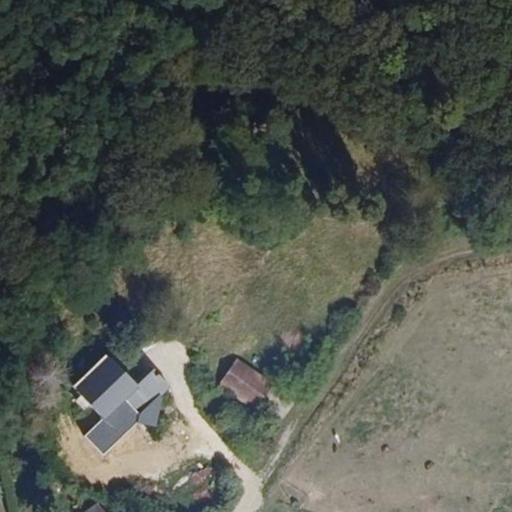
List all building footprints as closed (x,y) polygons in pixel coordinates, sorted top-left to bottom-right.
[(39,369),(46,343),(30,339),(23,365),(39,369)] [(160,396),(169,387),(152,370),(136,385),(109,357),(73,391),(101,420),(121,401),(137,417),(136,424),(153,426),(160,396)] [(251,421),(268,396),(229,371),(221,383),(235,392),(226,405),(251,421)] [(226,405),(235,392),(221,383),(213,396),(226,405)] [(104,511),(98,503),(85,511),(104,511)]
